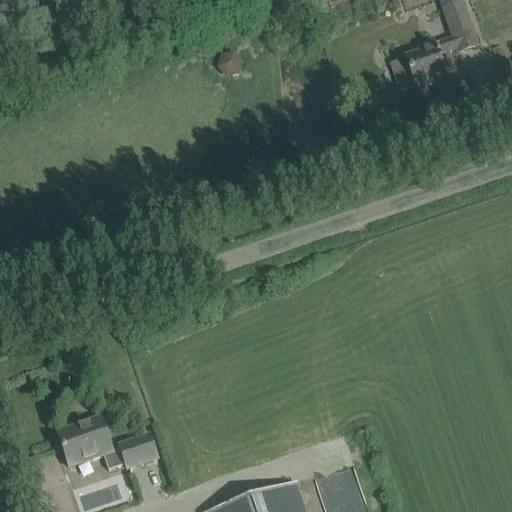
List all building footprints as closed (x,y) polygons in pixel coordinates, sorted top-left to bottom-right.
[(342,0),(334,0),(327,2),(330,10),(344,5),(342,0)] [(440,0),(441,2),(454,41),(435,47),(434,44),(419,50),(421,55),(406,60),(410,71),(395,76),(401,92),(415,87),(417,92),(433,87),(432,83),(446,78),(439,57),(457,50),(459,55),(478,49),(461,0),(440,0)] [(499,49),(494,51),(498,64),(504,63),(499,49)] [(70,471),(92,463),(104,459),(109,473),(126,467),(127,472),(158,462),(150,438),(119,448),(120,452),(113,454),(101,420),(57,435),(70,471)] [(302,511),(294,487),(220,511),(302,511)]
